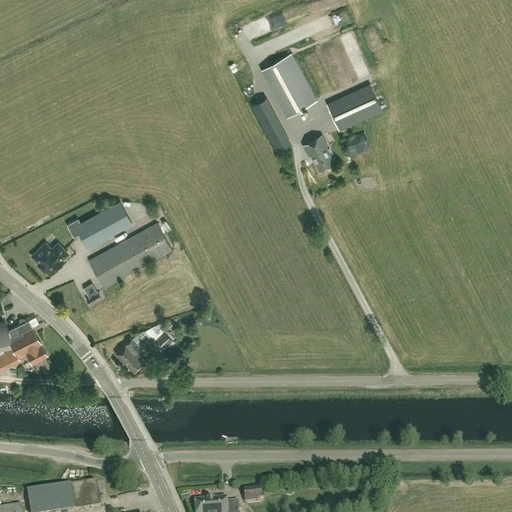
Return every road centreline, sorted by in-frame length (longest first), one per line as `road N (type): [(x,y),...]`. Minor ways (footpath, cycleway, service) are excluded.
road 1 (unclassified): [(511,380),(105,383)]
road 2 (unclassified): [(511,454),(147,460)]
road 3 (tertiary): [(105,383),(63,328),(0,274)]
road 4 (unclassified): [(147,460),(103,464),(0,446)]
